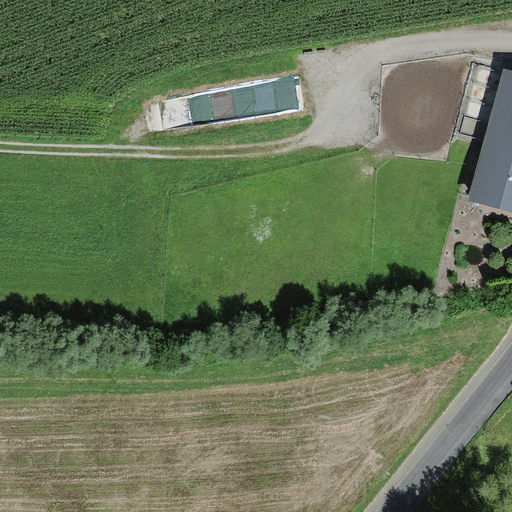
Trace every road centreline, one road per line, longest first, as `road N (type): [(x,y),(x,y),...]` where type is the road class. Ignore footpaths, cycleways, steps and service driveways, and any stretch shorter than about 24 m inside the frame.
road 1 (track): [(0,150),(246,158),(307,149),(366,71),(398,55),(511,54)]
road 2 (tertiary): [(511,373),(399,511)]
